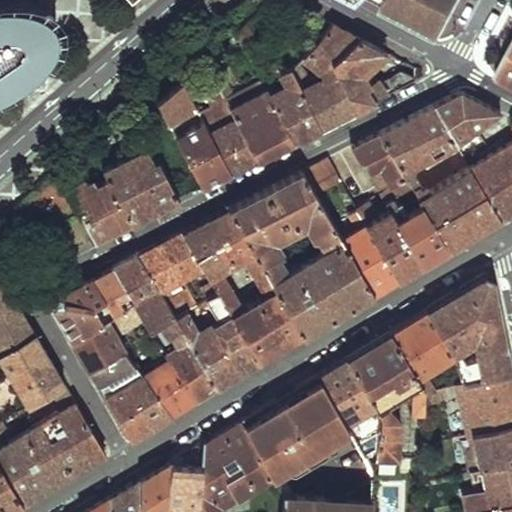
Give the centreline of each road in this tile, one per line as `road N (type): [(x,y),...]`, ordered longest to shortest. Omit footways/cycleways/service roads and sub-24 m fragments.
road 1 (residential): [(456,67),(27,298),(126,460)]
road 2 (residential): [(126,460),(499,239)]
road 3 (primary): [(0,158),(182,0)]
road 4 (residential): [(456,67),(330,0)]
